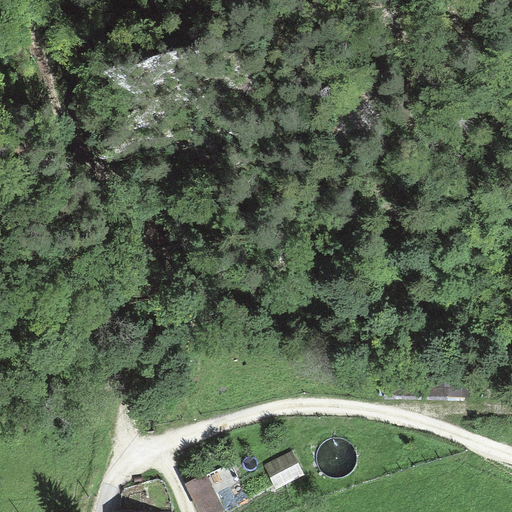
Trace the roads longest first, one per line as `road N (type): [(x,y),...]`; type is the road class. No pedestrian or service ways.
road 1 (track): [(127,459),(120,423),(149,307),(149,252),(67,136),(20,0)]
road 2 (unclassified): [(98,511),(127,459),(297,405),(357,406),(511,457)]
